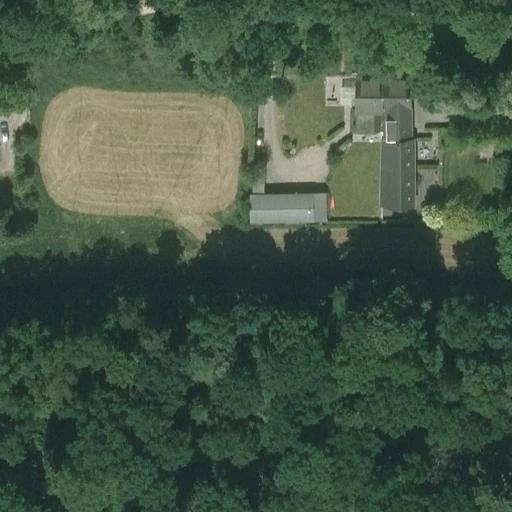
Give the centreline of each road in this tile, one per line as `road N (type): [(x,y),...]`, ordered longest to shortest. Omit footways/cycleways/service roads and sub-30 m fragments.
road 1 (track): [(131,11),(224,0),(511,18)]
road 2 (track): [(0,33),(131,11)]
